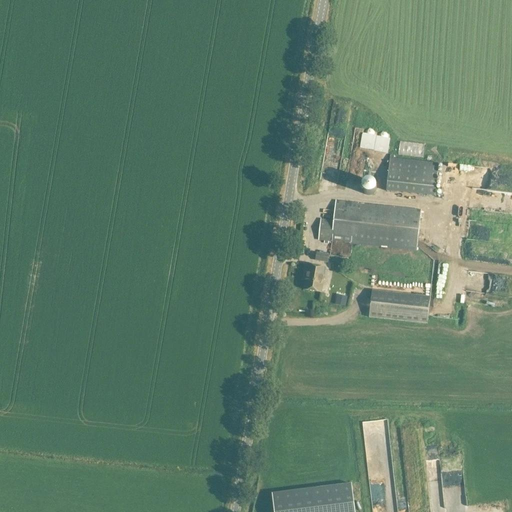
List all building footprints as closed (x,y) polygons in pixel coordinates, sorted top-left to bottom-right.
[(387,192),(435,197),(438,163),(394,159),(394,156),(391,155),(387,192)] [(361,194),(362,182),(352,181),(351,193),(361,194)] [(491,205),(492,191),(470,189),(468,209),(485,211),(485,205),(491,205)] [(496,199),(493,210),(502,212),(505,202),(496,199)] [(358,244),(364,245),(376,246),(386,247),(417,250),(421,211),(336,202),(334,222),(321,220),(319,240),(342,243),(351,243),(358,244)] [(316,261),(326,262),(328,263),(329,256),(317,254),(316,261)] [(294,288),(302,289),(303,264),(295,264),(294,288)] [(304,290),(314,292),(321,293),(325,269),(306,266),(304,274),(307,275),(304,290)] [(347,276),(354,281),(358,274),(351,269),(347,276)] [(369,317),(427,324),(430,298),(372,291),(369,317)] [(338,296),(336,304),(345,306),(347,298),(338,296)] [(272,495),(274,511),(355,511),(352,485),(272,495)]
